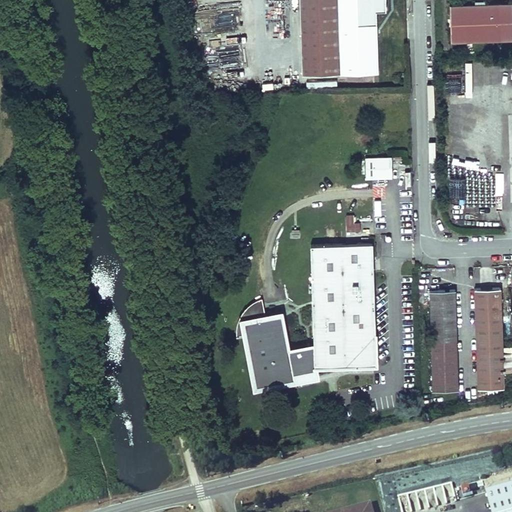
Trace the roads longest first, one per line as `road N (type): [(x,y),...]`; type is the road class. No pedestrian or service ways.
road 1 (unclassified): [(511,244),(453,247),(426,229),(422,0)]
road 2 (tertiary): [(223,486),(511,420)]
